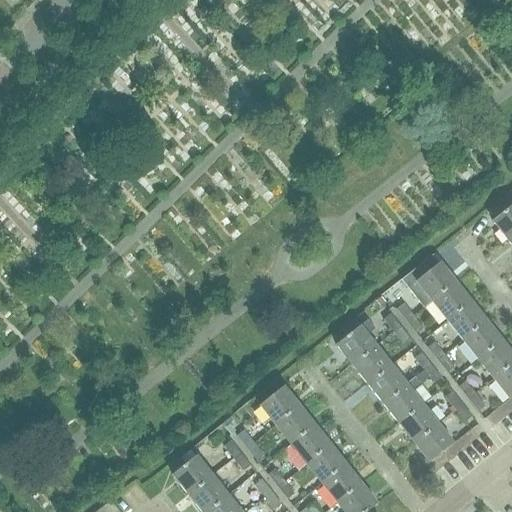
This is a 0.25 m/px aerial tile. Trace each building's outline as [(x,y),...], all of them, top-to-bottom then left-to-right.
[(511,207),(494,223),(510,243),(511,240),(511,207)] [(441,264),(410,288),(425,308),(433,303),(457,284),(441,264)] [(396,281),(383,287),(389,302),(403,296),(396,281)] [(433,303),(448,322),(472,303),(457,284),(433,303)] [(379,296),(374,300),(375,302),(379,307),(384,302),(380,298),(379,296)] [(448,322),(464,342),(488,322),(472,303),(448,322)] [(397,310),(407,323),(415,317),(405,305),(397,310)] [(385,321),(394,333),(401,327),(391,315),(385,321)] [(415,317),(407,323),(417,335),(424,329),(415,317)] [(503,342),(488,322),(464,342),(479,361),(503,342)] [(365,323),(336,346),(352,366),(377,346),(368,335),(372,332),(365,323)] [(411,340),(401,327),(394,333),(404,345),(411,340)] [(479,361),(495,381),(511,366),(511,352),(503,342),(479,361)] [(428,349),(439,362),(446,356),(436,343),(428,349)] [(352,366),(368,385),(393,366),(377,346),(352,366)] [(368,385),(384,405),(433,366),(422,354),(416,359),(425,371),(407,384),(393,366),(368,385)] [(456,368),(446,356),(439,362),(448,374),(456,368)] [(475,360),(457,368),(464,384),(482,376),(475,360)] [(384,405),(399,424),(424,405),(414,392),(422,386),(420,384),(430,377),(436,384),(442,379),(433,366),(384,405)] [(511,366),(495,381),(511,400),(511,399),(511,366)] [(460,389),(470,401),(478,395),(468,383),(460,389)] [(276,427),(301,408),(285,388),(260,407),(276,427)] [(447,399),(457,411),(464,405),(454,393),(447,399)] [(478,395),(470,401),(480,413),(488,407),(478,395)] [(399,424),(415,444),(440,425),(424,405),(399,424)] [(464,405),(457,411),(467,423),(474,418),(464,405)] [(276,427),(292,447),(316,427),(301,408),(276,427)] [(231,417),(222,424),(222,425),(226,429),(235,421),(231,417)] [(440,425),(415,444),(431,464),(456,444),(440,425)] [(292,447),(307,466),(332,446),(316,427),(292,447)] [(238,437),(248,450),(255,444),(245,431),(238,437)] [(224,448),(234,459),(241,453),(232,442),(224,448)] [(264,456),(255,444),(248,450),(258,461),(264,456)] [(347,466),(332,446),(307,466),(322,485),(347,466)] [(241,453),(234,459),(244,472),(251,466),(241,453)] [(172,475),(188,496),(212,476),(196,456),(172,475)] [(322,485),(338,505),(362,485),(347,466),(322,485)] [(269,476),(279,488),(286,483),(276,470),(269,476)] [(200,511),(206,511),(227,496),(212,476),(188,496),(200,511)] [(256,486),(265,498),(272,492),(263,480),(256,486)] [(286,483),(279,488),(288,499),(295,494),(286,483)] [(343,511),(369,511),(378,505),(362,485),(338,505),(343,511)] [(272,492),(265,498),(275,510),(282,504),(272,492)] [(206,511),(240,511),(227,496),(206,511)] [(101,509),(104,511),(119,511),(111,501),(101,509)]
